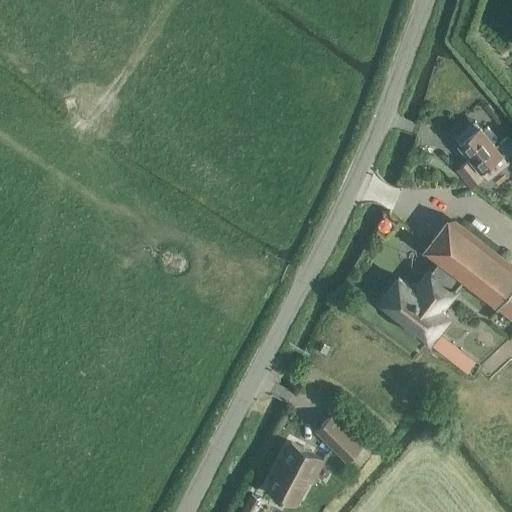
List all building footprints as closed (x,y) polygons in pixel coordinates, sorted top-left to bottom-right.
[(501,151),(493,142),(497,138),(488,126),(484,130),(481,126),(460,143),(489,179),(510,162),(501,151)] [(434,304),(462,268),(502,298),(497,304),(496,305),(497,306),(511,317),(511,265),(457,222),(456,221),(431,254),(432,255),(439,260),(436,264),(437,265),(438,264),(444,269),(439,276),(432,271),(433,270),(432,269),(421,283),(423,285),(421,287),(412,288),(411,286),(399,276),(378,302),(428,341),(449,315),(434,304)] [(333,414),(317,430),(347,460),(363,444),(333,414)] [(313,480),(325,458),(292,441),(267,488),(296,503),(309,478),(313,480)] [(242,511),(259,511),(266,497),(252,491),(242,511)]
